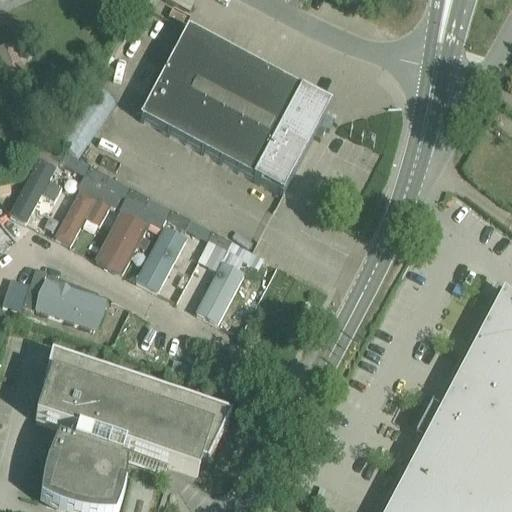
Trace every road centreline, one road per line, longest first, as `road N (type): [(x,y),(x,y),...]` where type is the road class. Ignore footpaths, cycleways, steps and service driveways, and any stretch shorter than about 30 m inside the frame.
road 1 (residential): [(312,390),(39,256),(0,274)]
road 2 (tertiary): [(312,390),(379,260),(409,180),(434,69)]
road 3 (unclassified): [(255,0),(355,50),(434,69)]
road 4 (tertiary): [(241,511),(312,390)]
